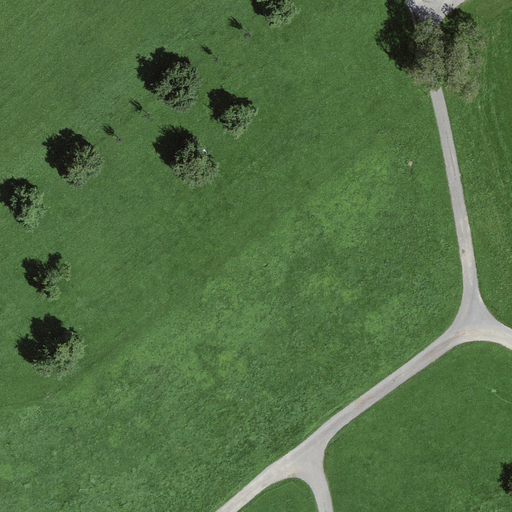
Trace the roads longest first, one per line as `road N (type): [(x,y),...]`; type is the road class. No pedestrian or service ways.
road 1 (track): [(478,325),(423,20)]
road 2 (track): [(478,325),(444,343),(235,511)]
